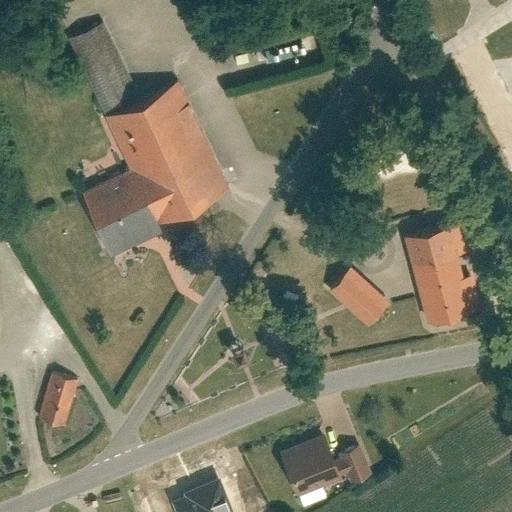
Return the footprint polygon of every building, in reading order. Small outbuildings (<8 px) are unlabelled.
[(67,38),(102,113),(138,96),(103,21),(67,38)] [(128,167),(82,189),(112,251),(233,193),(178,77),(138,96),(102,113),(128,167)] [(459,219),(411,232),(433,319),(481,306),(459,219)] [(353,262),(332,286),(373,323),(394,298),(353,262)] [(56,364),(42,412),(69,420),(83,372),(56,364)] [(330,430),(283,448),(299,490),(346,472),(338,451),(330,430)] [(366,440),(338,451),(346,472),(352,470),(355,478),(377,469),(366,440)]
